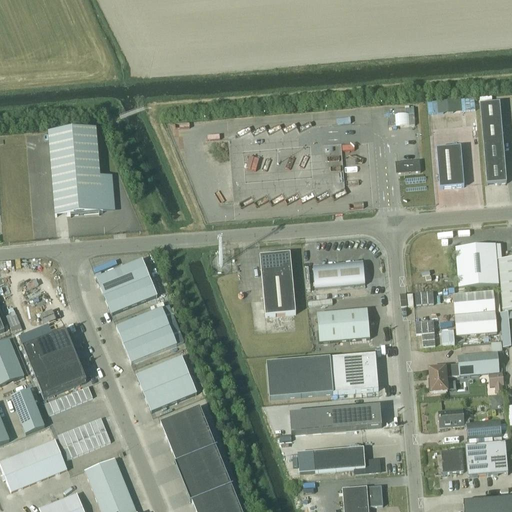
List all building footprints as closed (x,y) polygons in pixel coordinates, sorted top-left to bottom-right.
[(467,109),(475,108),(475,99),(463,100),(463,104),(467,104),(467,109)] [(459,100),(452,101),(453,114),(461,113),(459,100)] [(486,187),(506,185),(499,104),(479,106),(486,187)] [(413,110),(393,111),(394,117),(389,118),(390,128),(396,128),(395,117),(408,116),(409,127),(415,127),(413,110)] [(55,218),(103,214),(96,130),(48,134),(55,218)] [(460,149),(436,151),(439,191),(464,189),(460,149)] [(420,174),(419,162),(397,164),(398,176),(420,174)] [(498,287),(495,247),(455,250),(458,290),(498,287)] [(295,316),(290,255),(259,258),(265,318),(295,316)] [(511,311),(511,260),(498,262),(502,312),(511,311)] [(103,299),(149,280),(142,262),(96,281),(103,299)] [(314,291),(365,286),(363,264),(312,269),(314,291)] [(149,280),(103,299),(111,317),(157,299),(149,280)] [(493,294),(452,297),(454,318),(495,314),(493,294)] [(123,348),(169,329),(161,311),(116,329),(123,348)] [(44,325),(56,320),(52,312),(40,316),(44,325)] [(369,341),(367,312),(316,316),(319,345),(369,341)] [(495,314),(454,318),(456,339),(497,335),(495,314)] [(19,317),(9,319),(15,344),(26,342),(19,317)] [(176,347),(169,329),(123,348),(130,366),(176,347)] [(29,367),(72,350),(65,332),(22,350),(29,367)] [(0,388),(24,379),(9,342),(0,345),(0,388)] [(36,384),(79,367),(72,350),(29,367),(36,384)] [(430,386),(428,386),(429,393),(431,393),(431,395),(447,393),(446,379),(499,375),(497,354),(457,358),(458,368),(429,371),(430,386)] [(375,356),(371,357),(265,365),(268,401),(378,392),(375,356)] [(189,378),(181,359),(135,378),(143,396),(189,378)] [(86,384),(79,367),(36,384),(43,401),(86,384)] [(503,388),(502,374),(488,376),(489,389),(494,388),(495,395),(502,394),(502,388),(503,388)] [(143,396),(150,415),(196,396),(189,378),(143,396)] [(88,389),(82,391),(87,402),(92,400),(88,389)] [(82,391),(77,393),(81,404),(87,402),(82,391)] [(26,437),(44,429),(29,392),(11,399),(26,437)] [(81,404),(77,393),(71,395),(76,407),(81,404)] [(76,407),(71,395),(66,398),(70,409),(76,407)] [(504,411),(503,397),(490,398),(491,412),(504,411)] [(66,398),(60,400),(65,411),(70,409),(66,398)] [(60,400),(55,402),(59,413),(65,411),(60,400)] [(55,402),(49,404),(54,415),(59,413),(55,402)] [(49,404),(44,406),(48,418),(54,415),(49,404)] [(199,409),(160,425),(165,438),(204,422),(199,409)] [(380,409),(360,410),(360,421),(380,419),(380,409)] [(360,410),(349,411),(351,432),(361,431),(360,421),(360,410)] [(349,411),(329,413),(331,433),(351,432),(349,411)] [(443,429),(463,427),(466,427),(469,426),(469,422),(463,422),(462,412),(442,414),(443,429)] [(329,413),(309,415),(311,435),(331,433),(329,413)] [(299,415),(289,416),(291,437),(301,436),(299,415)] [(309,415),(299,415),(301,436),(311,435),(309,415)] [(380,419),(360,421),(361,431),(381,429),(380,419)] [(101,420),(95,422),(100,435),(106,433),(101,420)] [(0,421),(0,447),(9,444),(0,421)] [(95,422),(90,425),(95,438),(100,435),(95,422)] [(204,422),(165,438),(170,451),(210,435),(204,422)] [(469,426),(466,427),(467,443),(491,441),(491,445),(502,444),(501,440),(500,424),(469,426)] [(90,425),(84,427),(89,440),(95,438),(90,425)] [(84,427),(79,429),(84,442),(89,440),(84,427)] [(84,442),(79,429),(73,431),(78,444),(84,442)] [(78,444),(73,431),(68,433),(73,446),(78,444)] [(67,449),(73,446),(68,433),(62,436),(67,449)] [(100,435),(105,447),(110,444),(106,433),(100,435)] [(99,449),(105,447),(100,435),(95,438),(99,449)] [(210,435),(170,451),(175,464),(215,448),(210,435)] [(67,449),(62,436),(57,438),(62,451),(67,449)] [(94,451),(99,449),(95,438),(89,440),(94,451)] [(88,453),(94,451),(89,440),(84,442),(88,453)] [(83,455),(88,453),(84,442),(78,444),(83,455)] [(45,447),(51,462),(60,458),(54,443),(45,447)] [(83,455),(78,444),(73,446),(77,458),(83,455)] [(502,444),(491,445),(492,446),(464,449),(467,480),(508,476),(505,445),(502,445),(502,444)] [(67,449),(72,460),(77,458),(73,446),(67,449)] [(36,451),(42,465),(51,462),(45,447),(36,451)] [(174,465),(179,478),(220,461),(215,448),(175,464),(174,465)] [(72,460),(67,449),(62,451),(66,462),(72,460)] [(364,463),(363,450),(313,454),(314,475),(354,471),(355,476),(379,474),(378,462),(364,463)] [(26,454),(33,469),(42,465),(36,451),(26,454)] [(23,473),(33,469),(26,454),(17,458),(23,473)] [(464,475),(463,456),(443,456),(444,476),(464,475)] [(14,477),(23,473),(17,458),(8,462),(14,477)] [(60,458),(51,462),(57,476),(66,473),(60,458)] [(118,471),(114,461),(112,462),(99,467),(103,477),(112,473),(118,471)] [(179,478),(184,491),(225,475),(220,461),(179,478)] [(0,468),(5,480),(14,477),(8,462),(0,465),(0,468)] [(51,462),(42,465),(48,480),(57,476),(51,462)] [(42,465),(33,469),(39,484),(48,480),(42,465)] [(99,467),(84,473),(88,483),(103,477),(99,467)] [(39,484),(33,469),(23,473),(29,488),(39,484)] [(122,480),(118,471),(112,473),(103,477),(107,486),(112,484),(122,480)] [(29,488),(23,473),(14,477),(20,492),(29,488)] [(190,504),(191,504),(231,488),(225,475),(184,491),(190,504)] [(20,492),(14,477),(5,480),(11,495),(20,492)] [(88,483),(92,492),(107,486),(103,477),(88,483)] [(125,489),(122,480),(112,484),(107,486),(110,495),(112,495),(125,489)] [(92,492),(96,501),(110,495),(107,486),(92,492)] [(231,488),(191,504),(194,511),(207,511),(236,501),(231,488)] [(371,489),(342,491),(343,511),(368,511),(368,510),(383,508),(381,488),(371,489)] [(129,498),(125,489),(112,495),(110,495),(114,504),(129,498)] [(99,511),(112,506),(114,504),(110,495),(96,501),(99,511)] [(67,500),(71,511),(79,511),(82,511),(76,496),(67,500)] [(122,511),(133,508),(129,498),(114,504),(117,511),(122,511)] [(463,511),(511,511),(511,499),(463,504),(463,511)] [(60,511),(71,511),(67,500),(57,504),(60,511)] [(240,511),(236,501),(207,511),(240,511)]
